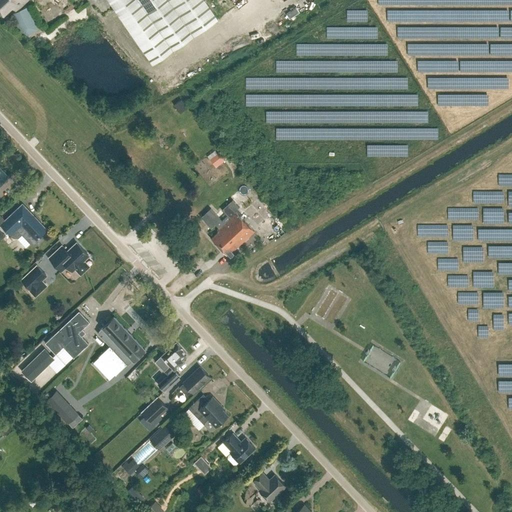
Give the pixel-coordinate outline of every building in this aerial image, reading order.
[(0,0),(0,9),(3,13),(12,5),(16,9),(26,0),(0,0)] [(109,0),(154,63),(217,20),(203,0),(109,0)] [(28,6),(12,13),(21,33),(25,36),(30,35),(38,28),(28,6)] [(222,160),(218,154),(214,157),(218,163),(222,160)] [(211,208),(202,217),(211,227),(215,224),(219,228),(217,230),(218,231),(211,237),(228,255),(230,254),(233,251),(254,231),(235,210),(239,207),(233,199),(222,209),(222,210),(217,214),(211,208)] [(36,245),(37,245),(43,239),(40,236),(46,229),(29,211),(28,212),(21,204),(1,224),(10,234),(16,228),(31,244),(32,245),(33,245),(34,246),(35,245),(36,245)] [(76,243),(67,252),(61,246),(58,248),(49,257),(57,267),(61,270),(67,264),(72,270),(74,268),(80,274),(88,266),(82,260),(88,255),(76,243)] [(21,279),(30,289),(29,289),(35,296),(47,286),(42,280),(47,275),(37,264),(21,279)] [(83,334),(83,330),(82,329),(89,322),(79,311),(45,342),(56,353),(63,346),(74,358),(89,343),(82,336),(83,334)] [(98,332),(110,345),(98,355),(115,374),(127,363),(128,364),(133,359),(145,348),(114,315),(102,326),(99,329),(100,330),(98,332)] [(161,355),(168,363),(167,364),(168,366),(164,370),(167,374),(157,383),(163,390),(179,375),(173,368),(182,360),(180,358),(186,352),(181,348),(182,347),(176,341),(161,355)] [(21,370),(31,380),(47,365),(45,364),(53,356),(45,347),(21,370)] [(184,383),(179,387),(185,394),(190,389),(193,392),(209,376),(200,367),(184,383)] [(228,415),(217,404),(218,403),(212,396),(204,404),(198,398),(188,408),(199,419),(204,414),(208,418),(204,422),(204,425),(210,431),(213,431),(217,427),(216,426),(220,422),(221,422),(222,421),(228,415)] [(151,423),(168,408),(158,397),(141,412),(151,423)] [(69,403),(59,412),(68,422),(78,413),(69,403)] [(164,425),(149,439),(159,449),(174,435),(164,425)] [(239,461),(240,462),(255,448),(245,437),(241,442),(232,433),(223,441),(231,450),(230,452),(231,452),(228,455),(228,458),(233,464),(236,464),(239,461)] [(205,459),(201,455),(193,462),(197,466),(205,459)] [(285,486),(275,474),(269,479),(262,471),(253,480),(260,488),(259,489),(269,501),(285,486)] [(155,501),(148,508),(152,511),(162,511),(164,510),(155,501)]
